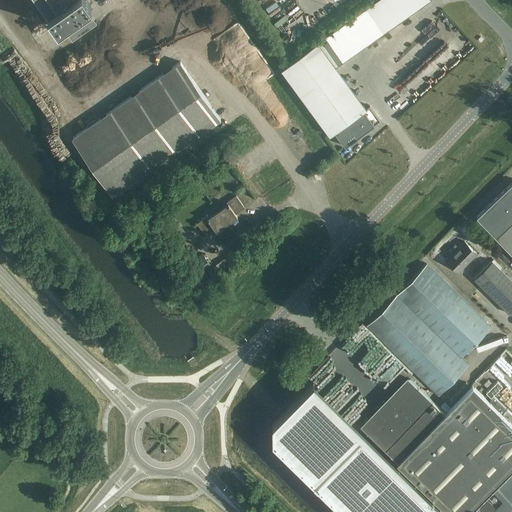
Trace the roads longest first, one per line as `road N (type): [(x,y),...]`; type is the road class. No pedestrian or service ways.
road 1 (unclassified): [(226,375),(511,73)]
road 2 (secondary): [(100,378),(0,278)]
